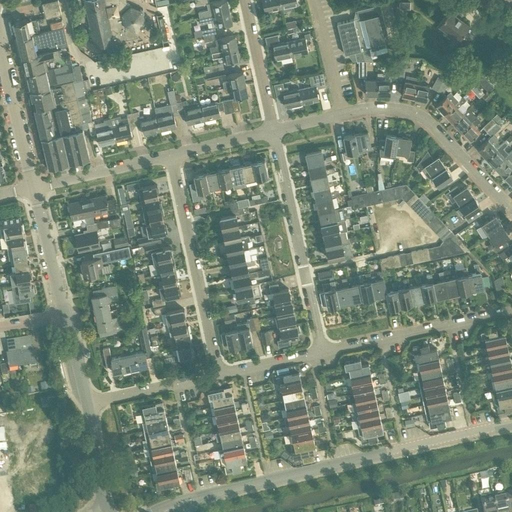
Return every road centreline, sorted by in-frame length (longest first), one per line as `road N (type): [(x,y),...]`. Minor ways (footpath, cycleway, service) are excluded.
road 1 (tertiary): [(161,511),(511,425)]
road 2 (residential): [(322,352),(272,131)]
road 3 (residential): [(171,156),(219,374)]
road 4 (residential): [(511,213),(422,120),(380,108),(341,115)]
road 5 (residential): [(322,352),(511,313)]
road 6 (tertiary): [(32,189),(0,45)]
road 7 (residential): [(171,156),(32,189)]
road 8 (residential): [(272,131),(245,0)]
road 9 (residential): [(89,401),(219,374)]
road 10 (tertiary): [(70,316),(32,189)]
